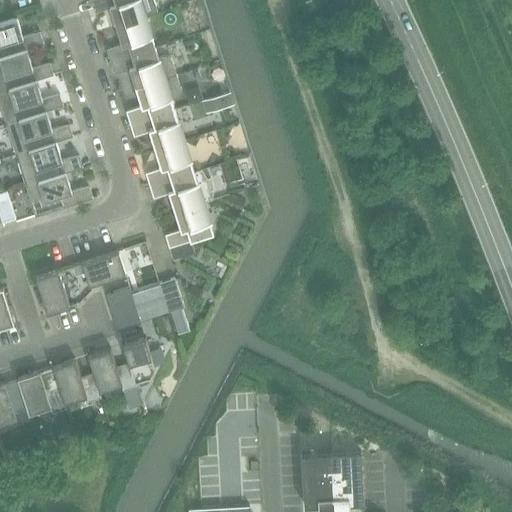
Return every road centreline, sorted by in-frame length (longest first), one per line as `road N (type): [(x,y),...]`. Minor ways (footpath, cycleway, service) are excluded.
road 1 (residential): [(1,247),(106,212),(120,191),(58,0)]
road 2 (primary): [(511,292),(447,124),(387,0)]
